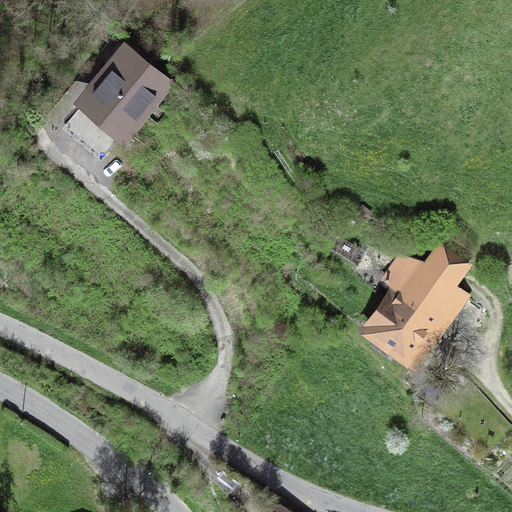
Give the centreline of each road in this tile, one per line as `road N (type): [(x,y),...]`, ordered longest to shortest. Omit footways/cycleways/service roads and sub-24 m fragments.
road 1 (unclassified): [(0,323),(286,483),(354,511)]
road 2 (tertiary): [(0,385),(87,438),(175,511)]
